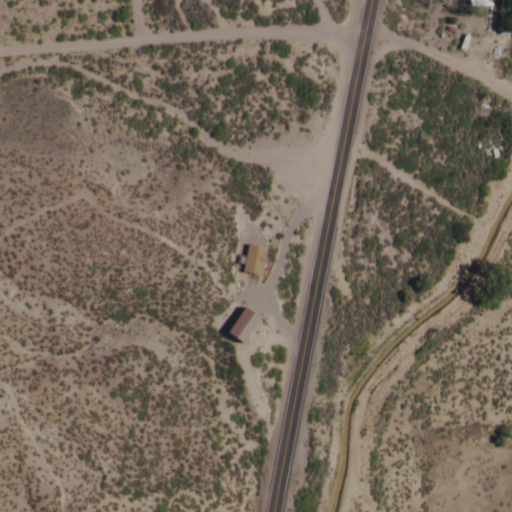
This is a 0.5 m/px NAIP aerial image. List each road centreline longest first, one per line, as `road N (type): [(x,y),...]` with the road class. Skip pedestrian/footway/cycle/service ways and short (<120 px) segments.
road 1 (secondary): [(260,511),(362,0)]
road 2 (track): [(511,160),(451,275),(380,335),(334,396),(312,511)]
road 3 (track): [(511,204),(468,288),(370,377),(349,419),(334,511)]
road 4 (track): [(476,225),(333,145)]
